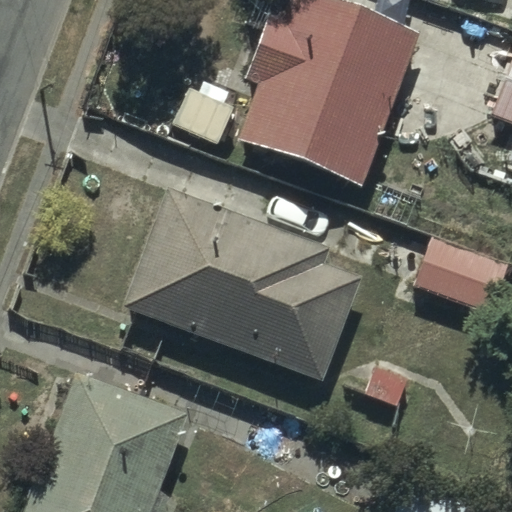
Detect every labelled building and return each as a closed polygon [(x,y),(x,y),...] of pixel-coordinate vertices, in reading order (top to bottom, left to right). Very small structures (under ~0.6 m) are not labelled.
[(415,49),(294,5),(284,33),(269,28),(246,93),(260,99),(239,157),(360,201),(415,49)] [(511,61),(488,129),(511,138),(511,61)] [(168,201),(122,323),(321,398),(360,292),(324,279),(330,262),(168,201)] [(504,279),(430,254),(415,298),(489,323),(504,279)] [(156,511),(188,427),(75,385),(27,511),(156,511)] [(452,511),(410,492),(400,511),(452,511)]
